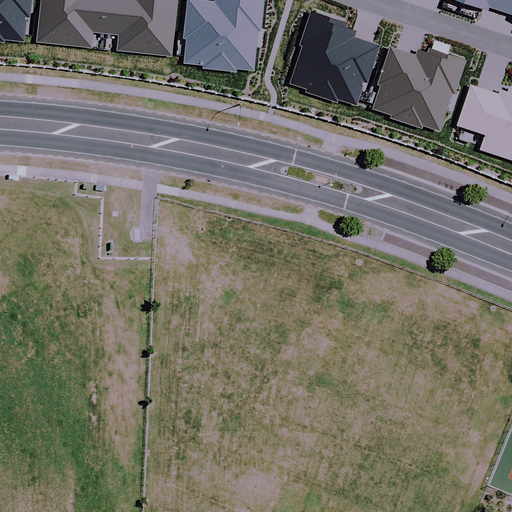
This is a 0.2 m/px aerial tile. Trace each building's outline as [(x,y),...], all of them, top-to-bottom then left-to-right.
[(0,0),(0,44),(2,44),(2,41),(23,43),(25,18),(28,18),(30,0),(0,0)] [(90,34),(104,35),(107,0),(39,0),(35,43),(89,49),(90,34)] [(116,53),(170,59),(176,0),(107,0),(104,35),(118,37),(116,53)] [(214,0),(214,4),(186,1),(181,40),(186,41),(183,65),(203,67),(202,70),(234,74),(235,71),(251,72),(256,32),(259,32),(262,0),(224,0),(222,0),(214,0)] [(300,45),(287,82),(304,88),(303,92),(333,102),(335,98),(354,105),(378,36),(308,13),(297,45),(300,45)] [(451,95),(463,60),(442,55),(441,59),(414,49),(412,55),(386,46),(373,85),(377,86),(368,109),(387,115),(386,118),(419,129),(420,127),(436,132),(449,94),(451,95)] [(496,95),(467,85),(453,126),(481,135),(476,150),(511,161),(511,96),(497,91),(496,95)]
